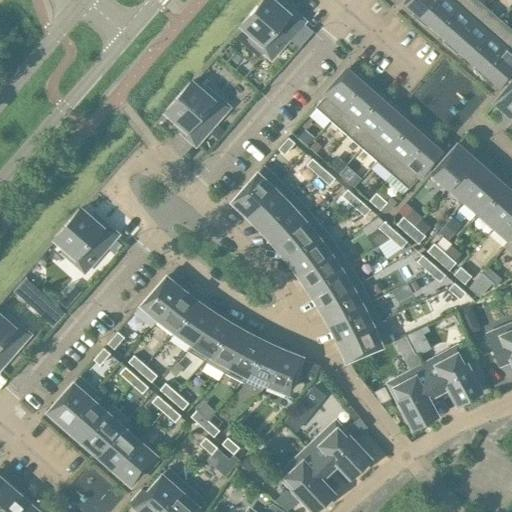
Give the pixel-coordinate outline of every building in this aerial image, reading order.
[(270,0),(260,0),(241,23),(256,36),(252,40),(270,56),(301,20),(290,10),(286,13),(270,0)] [(418,19),(435,0),(407,0),(405,2),(415,10),(412,14),(418,19)] [(428,22),(437,30),(462,0),(435,0),(418,19),(425,25),(428,22)] [(442,40),(449,46),(485,6),(478,0),(462,0),(437,30),(445,37),(442,40)] [(500,19),(485,6),(449,46),(456,52),(459,49),(467,57),(500,19)] [(473,67),(480,73),(511,36),(511,29),(500,19),(467,57),(476,64),(473,67)] [(511,36),(480,73),(487,79),(489,76),(499,84),(511,68),(511,36)] [(330,120),(366,79),(359,74),(356,77),(347,69),(314,106),(330,120)] [(330,120),(345,133),(378,96),(370,89),(373,86),(366,79),(330,120)] [(510,116),(511,113),(511,80),(494,102),(510,116)] [(205,95),(190,81),(165,109),(186,128),(183,131),(194,142),(226,106),(208,91),(205,95)] [(345,133),(361,147),(396,106),(390,101),(387,104),(378,96),(345,133)] [(361,147),(376,160),(409,123),(400,116),(403,112),(396,106),(361,147)] [(376,160),(391,174),(427,133),(420,127),(417,131),(409,123),(376,160)] [(303,131),(297,137),(307,145),(312,138),(303,131)] [(427,133),(391,174),(407,188),(440,151),(431,143),(434,139),(427,133)] [(287,137),(277,148),(284,154),(294,142),(287,137)] [(309,146),(316,152),(321,146),(314,139),(309,146)] [(448,186),(473,158),(457,144),(432,172),(448,186)] [(329,164),(338,172),(346,163),(336,155),(329,164)] [(317,175),(323,168),(311,158),(305,165),(317,175)] [(448,186),(463,199),(488,171),(473,158),(448,186)] [(346,165),(339,173),(346,180),(353,172),(346,165)] [(334,178),(323,168),(317,175),(328,184),(334,178)] [(463,199),(479,213),(503,185),(488,171),(463,199)] [(255,174),(232,199),(238,204),(247,213),(271,188),(266,183),(255,174)] [(479,213),(494,226),(511,205),(511,191),(503,185),(479,213)] [(257,222),(261,227),(286,203),(276,193),(271,188),(247,213),(257,222)] [(353,205),(358,199),(347,188),(341,195),(353,205)] [(375,192),(369,199),(379,209),(386,202),(375,192)] [(370,209),(358,199),(353,205),(364,215),(370,209)] [(266,232),(274,242),(300,219),(291,209),(286,203),(261,227),(266,232)] [(511,236),(511,205),(494,226),(508,238),(503,244),(504,246),(511,236)] [(78,208),(54,236),(69,249),(66,253),(83,269),(115,233),(103,223),(99,227),(78,208)] [(407,233),(413,225),(403,216),(396,224),(407,233)] [(451,216),(437,232),(447,240),(461,224),(451,216)] [(420,218),(413,225),(423,233),(429,226),(420,218)] [(283,252),(287,257),(314,235),(305,224),(300,219),(274,242),(283,252)] [(389,238),(395,231),(383,221),(378,227),(389,238)] [(423,233),(413,225),(407,233),(417,242),(424,235),(423,233)] [(406,240),(395,231),(389,238),(400,247),(406,240)] [(291,262),(299,272),(326,252),(318,241),(314,235),(287,257),(291,262)] [(437,260),(444,252),(450,245),(441,237),(435,244),(433,243),(426,250),(437,260)] [(302,278),(310,288),(338,270),(334,264),(326,252),(299,272),(302,278)] [(455,262),(444,252),(437,260),(448,269),(455,262)] [(428,271),(433,265),(422,255),(416,261),(428,271)] [(349,263),(310,288),(320,305),(360,281),(349,263)] [(445,274),(433,265),(428,271),(439,281),(445,274)] [(460,266),(453,274),(463,283),(470,275),(460,266)] [(164,277),(141,303),(153,312),(158,317),(180,290),(175,286),(164,277)] [(478,277),(468,287),(476,294),(485,283),(478,277)] [(360,281),(320,305),(330,322),(360,306),(371,301),(360,281)] [(453,282),(448,289),(459,298),(465,292),(453,282)] [(169,325),(175,329),(195,302),(185,294),(180,290),(158,317),(169,325)] [(181,334),(192,342),(212,313),(206,309),(195,302),(175,329),(181,334)] [(469,305),(457,310),(461,322),(474,317),(469,305)] [(333,328),(338,340),(369,325),(366,319),(360,306),(330,322),(333,328)] [(187,350),(204,360),(211,353),(228,323),(220,318),(212,313),(192,342),(187,350)] [(5,322),(0,317),(0,363),(27,333),(9,318),(5,322)] [(239,330),(228,323),(211,353),(204,360),(222,371),(229,363),(245,333),(239,330)] [(511,324),(487,335),(498,361),(510,356),(511,359),(511,324)] [(341,346),(347,358),(378,345),(375,339),(369,325),(338,340),(341,346)] [(117,331),(107,343),(113,348),(124,337),(117,331)] [(263,342),(245,333),(229,363),(222,371),(241,380),(248,373),(263,342)] [(265,381),(267,382),(281,350),(275,347),(263,342),(248,373),(241,380),(260,390),(265,381)] [(103,347),(93,359),(99,364),(109,353),(103,347)] [(423,365),(436,390),(448,384),(457,402),(478,390),(455,348),(423,365)] [(288,390),(300,358),(287,353),(281,350),(267,382),(274,385),(288,390)] [(139,370),(145,364),(133,354),(128,360),(139,370)] [(307,360),(302,372),(314,377),(319,365),(307,360)] [(156,375),(145,364),(139,370),(151,381),(156,375)] [(424,396),(436,390),(423,365),(390,383),(413,426),(434,414),(424,396)] [(130,383),(136,376),(124,366),(119,372),(130,383)] [(169,369),(155,385),(159,389),(165,382),(176,392),(184,382),(169,369)] [(54,417),(64,426),(90,396),(91,398),(95,392),(77,376),(48,409),(55,416),(54,417)] [(147,386),(136,376),(130,383),(142,393),(147,386)] [(170,398),(176,392),(165,382),(159,389),(170,398)] [(384,385),(373,391),(380,403),(390,398),(384,385)] [(188,402),(176,392),(170,398),(182,409),(188,402)] [(163,411),(168,405),(157,395),(151,401),(163,411)] [(70,432),(80,440),(106,411),(105,410),(91,398),(90,396),(64,426),(66,425),(72,430),(70,432)] [(86,446),(96,454),(120,427),(121,427),(127,420),(109,404),(105,410),(106,411),(80,440),(80,441),(82,439),(88,444),(86,446)] [(180,415),(168,405),(163,411),(174,421),(180,415)] [(201,426),(207,419),(196,409),(190,416),(201,426)] [(219,430),(207,419),(201,426),(213,436),(219,430)] [(307,449),(326,469),(336,460),(350,475),(367,458),(334,423),(307,449)] [(136,441),(121,427),(120,427),(96,454),(96,455),(98,453),(104,458),(102,460),(112,469),(136,441)] [(211,453),(216,447),(205,437),(199,443),(211,453)] [(227,437),(221,443),(233,453),(238,447),(227,437)] [(157,459),(136,441),(112,469),(113,469),(114,467),(131,482),(143,468),(146,471),(157,459)] [(317,478),(326,469),(307,449),(280,474),(313,509),(331,493),(317,478)] [(158,511),(184,484),(166,468),(144,493),(141,490),(131,501),(143,511),(158,511)] [(0,498),(11,486),(1,478),(0,478),(0,498)] [(184,484),(158,511),(196,511),(199,510),(195,506),(201,500),(184,484)] [(0,511),(16,511),(27,500),(17,492),(16,494),(10,488),(11,486),(0,498),(0,511)] [(286,489),(274,500),(287,510),(298,500),(286,489)] [(40,511),(34,506),(32,508),(26,503),(28,501),(27,500),(16,511),(40,511)] [(271,503),(264,511),(284,511),(285,511),(271,503)]
